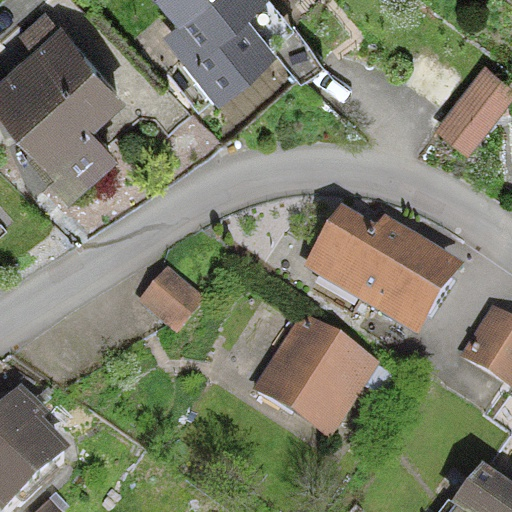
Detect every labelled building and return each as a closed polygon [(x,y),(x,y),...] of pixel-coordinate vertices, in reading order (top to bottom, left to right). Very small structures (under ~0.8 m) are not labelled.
[(267,48),(237,13),(251,0),(163,0),(200,41),(185,54),(218,91),(267,48)] [(19,40),(34,56),(0,86),(0,108),(42,155),(34,162),(59,190),(67,184),(68,185),(107,150),(82,122),(113,95),(59,34),(58,35),(43,19),(19,40)] [(511,94),(511,84),(490,67),(439,130),(467,152),(511,94)] [(412,337),(449,281),(382,237),(374,250),(339,228),(311,272),(412,337)] [(176,336),(197,311),(161,280),(140,305),(176,336)] [(511,335),(489,321),(465,358),(511,388),(511,386),(511,335)] [(311,383),(298,403),(334,426),(370,370),(302,326),(279,362),(311,383)] [(39,431),(13,403),(0,415),(0,511),(9,511),(60,465),(33,436),(39,431)] [(511,511),(477,487),(455,511),(511,511)]
